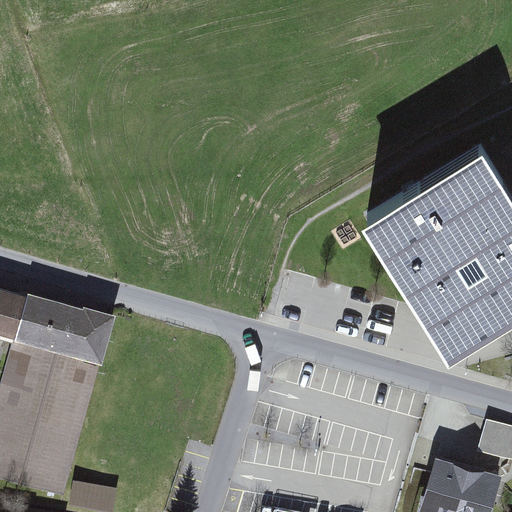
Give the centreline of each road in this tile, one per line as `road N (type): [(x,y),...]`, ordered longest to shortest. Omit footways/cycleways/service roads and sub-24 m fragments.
road 1 (residential): [(265,339),(0,261)]
road 2 (residential): [(265,339),(511,405)]
road 3 (residential): [(265,339),(210,511)]
